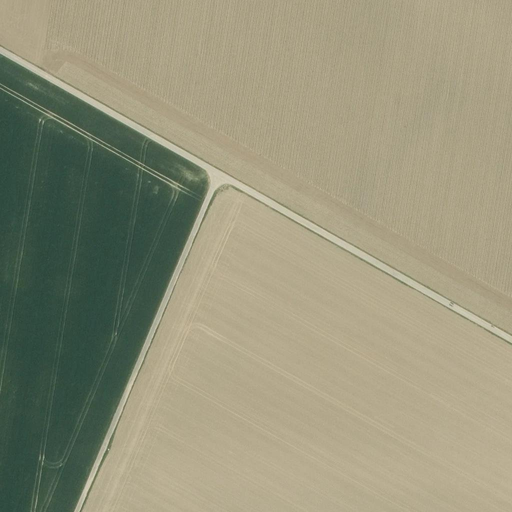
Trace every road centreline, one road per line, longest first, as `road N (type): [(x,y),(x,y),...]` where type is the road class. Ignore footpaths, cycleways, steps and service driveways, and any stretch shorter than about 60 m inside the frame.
road 1 (track): [(511,338),(0,44)]
road 2 (track): [(223,170),(80,511)]
